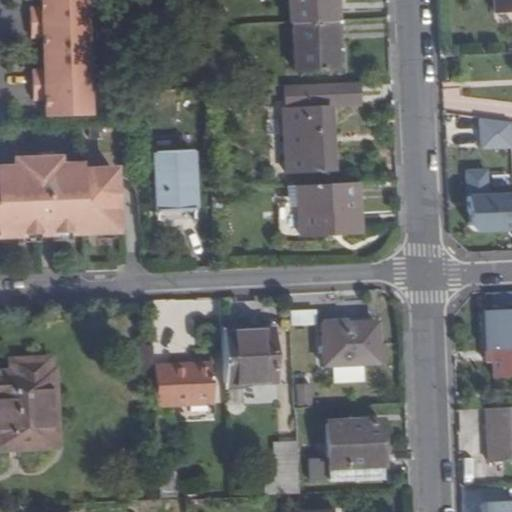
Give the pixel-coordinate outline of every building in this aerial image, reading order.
[(85,0),(42,0),(43,11),(30,12),(32,40),(44,40),(46,74),(33,75),(34,103),(47,103),(48,120),(91,118),(85,0)] [(286,0),(288,28),(294,27),(333,26),(331,0),(286,0)] [(340,0),(331,0),(333,26),(342,25),(340,0)] [(511,0),(491,0),(492,15),(511,14),(511,0)] [(342,25),(333,26),(335,72),(344,72),(342,25)] [(335,72),(333,26),(294,27),(296,74),(335,72)] [(360,82),(286,85),(288,108),(285,109),(288,174),(334,172),(331,106),(361,105),(360,82)] [(155,153),(157,212),(166,212),(166,219),(194,218),(192,151),(155,153)] [(84,169),(59,169),(59,162),(16,163),(16,172),(0,171),(0,238),(41,237),(41,231),(51,231),(51,237),(118,234),(116,173),(84,174),(84,169)] [(511,191),(489,192),(488,168),(467,169),(468,233),(511,232),(511,191)] [(358,183),(298,186),(301,235),(361,233),(358,183)] [(511,311),(485,312),(488,362),(495,362),(496,377),(511,376),(511,311)] [(375,325),(321,327),(323,371),(378,369),(375,325)] [(273,332),(222,333),(225,384),(276,382),(273,332)] [(156,367),(155,351),(138,351),(140,382),(156,381),(156,367)] [(30,374),(14,374),(0,374),(0,448),(60,446),(56,372),(50,373),(49,362),(29,363),(30,374)] [(13,364),(14,374),(30,374),(29,363),(13,364)] [(212,364),(156,367),(156,381),(158,408),(214,406),(212,364)] [(511,462),(511,409),(488,410),(490,463),(511,462)] [(312,459),(312,480),(384,477),(383,423),(329,425),(330,459),(312,459)] [(302,494),(299,442),(276,443),(279,481),(268,482),(269,496),(302,494)]
